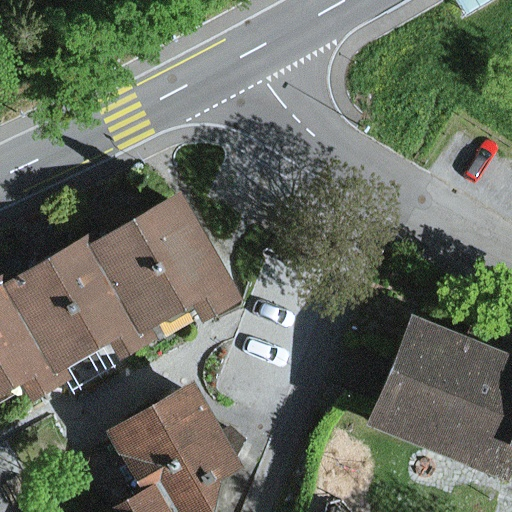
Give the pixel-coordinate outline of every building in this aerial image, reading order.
[(456,0),(466,16),(492,0),(456,0)] [(184,185),(106,232),(92,240),(146,330),(156,324),(197,299),(208,318),(249,293),(184,185)] [(20,275),(9,281),(61,367),(71,361),(115,335),(127,354),(162,333),(156,324),(146,330),(92,240),(106,232),(100,221),(18,271),(20,275)] [(14,263),(0,270),(0,392),(24,378),(36,398),(79,373),(71,361),(61,367),(9,281),(20,275),(18,271),(14,263)] [(511,369),(409,328),(369,424),(485,471),(497,443),(511,449),(511,369)] [(112,425),(147,487),(158,481),(176,511),(214,511),(224,477),(249,463),(198,376),(112,425)] [(124,511),(176,511),(158,481),(147,487),(119,502),(124,511)]
